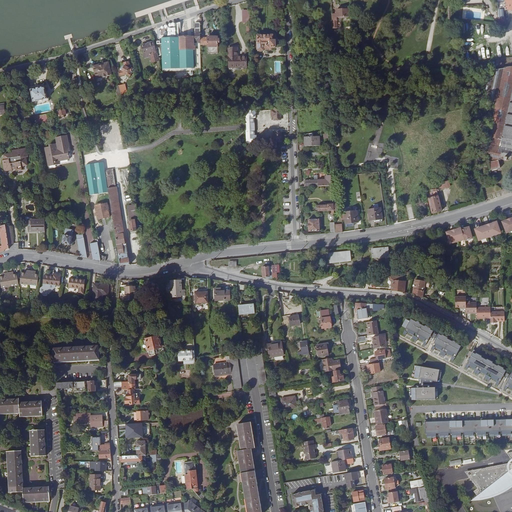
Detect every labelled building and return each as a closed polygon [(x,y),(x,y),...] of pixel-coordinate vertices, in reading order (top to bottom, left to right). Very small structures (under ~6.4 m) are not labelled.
[(381,0),(370,0),(371,18),(382,17),(381,0)] [(337,14),(332,15),(333,29),(338,28),(338,18),(349,18),(349,9),(337,10),(337,14)] [(201,68),(200,23),(195,23),(195,39),(196,39),(196,46),(194,46),(193,38),(162,38),(163,50),(163,62),(163,68),(164,68),(164,72),(179,72),(179,68),(201,68)] [(273,36),(258,36),(259,46),(255,46),(255,50),(258,50),(264,50),(264,49),(272,49),(272,47),(276,47),(276,41),(273,41),(273,36)] [(218,37),(208,37),(208,47),(218,47),(218,43),(219,43),(219,39),(217,39),(218,37)] [(157,52),(157,50),(155,50),(153,42),(148,44),(149,44),(142,46),(144,53),(146,53),(147,56),(156,53),(156,52),(157,52)] [(238,48),(229,48),(230,67),(247,66),(247,56),(238,56),(238,48)] [(132,73),(130,72),(128,71),(129,70),(131,71),(132,68),(130,67),(128,61),(124,62),(124,64),(123,65),(120,69),(120,71),(119,71),(120,76),(126,74),(130,77),(132,73)] [(112,74),(109,62),(104,63),(103,62),(95,64),(96,66),(93,66),(97,80),(108,77),(107,75),(112,74)] [(494,113),(491,128),(490,132),(488,143),(486,151),(491,170),(500,168),(499,160),(501,159),(506,160),(507,157),(511,158),(511,156),(511,74),(507,74),(492,78),(487,100),(493,102),(492,109),(494,109),(493,112),(494,113)] [(39,85),(36,85),(36,88),(31,89),(33,101),(48,99),(45,86),(39,87),(39,85)] [(0,116),(9,115),(7,102),(0,102),(0,116)] [(281,119),(281,109),(281,106),(274,106),(274,110),(272,110),(272,116),(275,116),(275,119),(281,119)] [(256,117),(256,110),(246,110),(247,124),(253,123),(253,117),(256,117)] [(47,114),(35,116),(37,125),(49,122),(47,114)] [(248,142),(257,142),(256,135),(254,135),(254,129),(247,129),(248,142)] [(273,141),(282,141),(281,132),(275,132),(275,135),(273,135),(273,141)] [(57,161),(61,160),(71,159),(69,151),(72,151),(69,135),(57,136),(58,142),(50,144),(51,146),(46,146),(49,165),(58,164),(57,161)] [(320,137),(306,137),(306,146),(320,145),(320,137)] [(22,165),(28,165),(27,156),(29,156),(28,147),(13,149),(13,152),(5,153),(6,158),(3,158),(5,169),(13,168),(13,166),(16,165),(17,169),(23,169),(22,165)] [(85,165),(89,195),(108,192),(103,162),(85,165)] [(331,177),(331,175),(328,175),(326,175),(327,183),(320,183),(320,186),(332,185),(332,180),(331,177)] [(116,187),(108,188),(114,223),(122,222),(116,187)] [(442,211),(437,192),(437,191),(433,192),(435,197),(428,199),(430,206),(431,206),(433,213),(442,211)] [(110,217),(108,203),(96,205),(98,219),(110,217)] [(135,214),(134,206),(127,207),(129,219),(131,218),(132,220),(135,220),(139,219),(138,214),(135,214)] [(381,207),(368,208),(370,221),(382,219),(381,207)] [(358,222),(357,210),(344,211),(346,223),(358,222)] [(46,230),(45,219),(41,219),(36,219),(29,220),(29,231),(36,231),(36,232),(41,232),(41,230),(46,230)] [(309,231),(320,231),(319,219),(309,219),(309,231)] [(506,221),(503,222),(507,232),(511,230),(511,225),(509,219),(509,220),(510,221),(507,223),(506,221)] [(114,223),(120,264),(130,264),(130,258),(128,258),(122,222),(114,223)] [(496,223),(492,224),(493,226),(490,227),(489,225),(493,235),(499,233),(496,223)] [(0,226),(0,233),(1,233),(3,245),(0,245),(0,251),(0,253),(9,249),(8,244),(6,226),(6,225),(0,226)] [(486,226),(482,227),(483,229),(486,238),(493,235),(489,225),(489,227),(486,228),(486,226)] [(71,245),(74,230),(66,228),(63,243),(71,245)] [(461,230),(461,228),(457,229),(458,231),(455,232),(454,230),(454,232),(457,241),(464,239),(462,232),(461,230)] [(465,231),(462,232),(464,239),(464,240),(471,238),(468,228),(465,229),(465,231)] [(479,228),(475,230),(479,240),(486,238),(483,229),(479,230),(479,228)] [(454,230),(453,231),(454,232),(451,233),(450,232),(447,233),(450,243),(457,241),(454,232),(454,230)] [(84,238),(83,234),(78,235),(79,239),(78,239),(80,251),(82,251),(86,250),(84,238)] [(101,260),(96,235),(90,236),(90,237),(91,243),(90,243),(93,259),(101,260)] [(388,247),(372,248),(373,257),(378,256),(378,257),(389,256),(388,247)] [(351,260),(350,251),(329,253),(330,263),(351,260)] [(266,278),(269,278),(273,278),(273,277),(278,277),(277,272),(272,273),(272,272),(269,272),(269,266),(262,267),(263,276),(266,276),(266,278)] [(38,286),(39,275),(36,274),(34,274),(35,271),(31,270),(27,270),(27,273),(25,273),(22,272),(20,283),(29,285),(38,286)] [(5,276),(3,276),(0,276),(0,277),(2,288),(10,287),(19,285),(17,274),(14,275),(12,275),(11,272),(8,272),(5,273),(5,276)] [(44,284),(56,285),(59,286),(60,275),(53,274),(53,276),(45,275),(44,284)] [(395,280),(393,291),(404,292),(405,282),(402,281),(402,277),(390,275),(390,280),(395,280)] [(83,294),(85,281),(70,279),(69,288),(79,289),(78,293),(83,294)] [(186,289),(183,289),(182,289),(182,288),(183,286),(183,279),(172,280),(173,296),(182,296),(182,295),(186,295),(186,289)] [(413,294),(422,297),(424,288),(426,289),(427,286),(425,286),(425,281),(415,279),(413,294)] [(47,294),(56,285),(44,284),(44,285),(41,287),(41,291),(43,294),(47,294)] [(94,284),(93,301),(103,302),(103,294),(108,295),(108,285),(94,284)] [(128,288),(128,286),(127,286),(125,286),(126,295),(124,295),(125,300),(136,300),(138,298),(138,297),(138,296),(136,294),(136,291),(136,286),(132,286),(133,287),(128,288)] [(215,300),(230,300),(230,291),(221,291),(221,289),(215,289),(215,300)] [(209,305),(208,294),(195,294),(196,305),(209,305)] [(462,308),(466,308),(466,301),(466,296),(455,296),(455,307),(462,307),(462,308)] [(470,301),(466,301),(466,308),(466,313),(477,313),(477,307),(477,302),(470,302),(470,301)] [(373,304),(362,303),(358,304),(359,309),(356,310),(358,319),(370,317),(369,312),(368,313),(368,311),(367,311),(366,306),(368,306),(373,306),(373,304)] [(239,305),(240,314),(251,313),(251,311),(255,311),(254,306),(252,307),(252,304),(239,305)] [(486,318),(491,318),(491,312),(490,307),(477,307),(477,313),(477,318),(483,318),(485,317),(486,317),(486,318)] [(322,328),(331,327),(329,310),(320,310),(322,328)] [(505,311),(491,312),(491,318),(491,323),(496,323),(496,321),(505,321),(505,311)] [(300,324),(299,315),(288,317),(290,326),(300,324)] [(409,321),(406,319),(402,326),(406,328),(403,334),(405,335),(407,332),(413,336),(412,339),(416,341),(418,338),(424,341),(422,344),(425,346),(427,343),(430,337),(433,331),(423,326),(424,324),(421,323),(420,324),(411,319),(409,321)] [(376,320),(367,322),(368,327),(369,335),(378,334),(376,320)] [(448,339),(439,334),(431,349),(433,350),(435,347),(441,351),(439,354),(444,356),(446,353),(452,357),(450,360),(453,361),(461,346),(451,341),(452,339),(449,338),(448,339)] [(373,336),(375,348),(382,347),(386,346),(384,335),(373,336)] [(159,337),(147,339),(150,356),(155,355),(154,348),(161,347),(159,337)] [(284,355),(282,341),(268,343),(270,357),(284,355)] [(327,343),(316,345),(318,356),(329,354),(327,343)] [(54,360),(99,358),(98,345),(54,348),(54,360)] [(180,360),(193,358),(191,349),(179,351),(180,360)] [(371,359),(372,363),(378,362),(378,359),(390,357),(388,350),(387,350),(387,351),(385,351),(385,350),(375,352),(376,358),(371,359)] [(473,353),(465,367),(467,369),(469,366),(475,369),(473,372),(478,375),(480,372),(486,375),(484,378),(489,381),(491,378),(497,381),(495,384),(498,385),(503,376),(506,371),(496,365),(497,364),(494,362),(493,364),(485,359),(486,358),(483,356),(482,358),(473,353)] [(265,368),(263,355),(255,356),(260,385),(268,384),(268,383),(265,368)] [(213,359),(214,365),(227,363),(226,356),(213,359)] [(232,372),(231,359),(230,356),(226,356),(227,363),(214,365),(216,376),(229,374),(228,373),(232,372)] [(232,372),(235,389),(242,388),(238,358),(231,359),(232,372)] [(332,358),(323,359),(325,371),(334,370),(333,366),(335,366),(341,365),(340,360),(332,361),(332,358)] [(379,363),(367,365),(368,369),(369,369),(370,373),(380,372),(379,363)] [(414,378),(423,379),(423,380),(428,380),(437,382),(439,370),(416,366),(414,378)] [(333,382),(344,380),(343,374),(340,374),(339,371),(334,371),(335,376),(333,377),(333,382)] [(134,389),(136,389),(135,379),(137,379),(142,379),(141,374),(137,374),(130,374),(130,383),(121,383),(121,381),(115,382),(115,386),(121,385),(122,389),(128,389),(134,389)] [(94,386),(94,380),(86,381),(86,383),(89,383),(89,391),(86,391),(86,394),(96,393),(96,386),(94,386)] [(57,382),(57,388),(73,387),(73,390),(77,390),(76,384),(73,384),(73,381),(57,382)] [(381,386),(372,387),(375,406),(383,404),(382,399),(384,399),(383,395),(382,395),(381,386)] [(268,388),(270,398),(277,397),(275,387),(268,388)] [(411,388),(412,400),(435,399),(435,387),(425,388),(425,387),(421,387),(421,388),(411,388)] [(135,395),(134,389),(128,389),(128,394),(126,394),(127,398),(125,398),(125,402),(126,403),(126,406),(131,405),(131,404),(135,404),(135,403),(139,403),(138,400),(139,400),(139,395),(135,395)] [(291,398),(290,396),(282,398),(283,409),(297,407),(295,397),(291,398)] [(44,414),(42,401),(20,402),(20,399),(0,399),(0,412),(21,411),(21,415),(44,414)] [(338,402),(340,415),(350,413),(347,399),(345,400),(341,401),(341,402),(338,402)] [(376,419),(377,424),(389,422),(386,408),(383,409),(376,410),(377,419),(376,419)] [(202,410),(170,415),(171,420),(175,420),(175,424),(194,421),(203,420),(202,410)] [(145,420),(144,411),(137,412),(137,421),(145,420)] [(91,412),(77,413),(77,417),(74,417),(75,422),(91,422),(92,426),(103,426),(102,415),(91,416),(91,412)] [(321,418),(315,419),(315,424),(322,423),(323,429),(327,428),(326,426),(331,425),(330,417),(321,418)] [(511,419),(424,422),(425,434),(426,434),(427,437),(436,436),(436,434),(439,433),(439,436),(448,436),(448,433),(451,433),(452,436),(461,435),(461,433),(464,433),(464,435),(473,435),(473,432),(477,432),(477,435),(486,435),(486,432),(489,432),(489,435),(498,434),(498,432),(502,432),(502,434),(511,434),(511,431),(511,419)] [(249,511),(262,511),(252,448),(256,448),(252,422),(239,424),(243,450),(239,450),(249,511)] [(142,423),(127,424),(127,438),(143,437),(142,423)] [(376,426),(377,435),(386,434),(384,424),(376,426)] [(354,439),(352,428),(343,429),(344,440),(354,439)] [(45,429),(32,429),(33,455),(46,455),(45,429)] [(111,450),(110,443),(104,443),(104,445),(99,445),(98,437),(90,438),(91,451),(99,451),(111,450)] [(391,449),(389,437),(379,439),(380,444),(378,444),(379,450),(391,449)] [(316,458),(314,449),(313,445),(312,445),(311,440),(304,442),(304,446),(303,446),(303,450),(305,450),(306,454),(304,454),(305,460),(316,458)] [(137,455),(142,455),(148,455),(148,454),(146,454),(145,441),(137,441),(137,455)] [(23,489),(22,448),(8,448),(10,493),(23,493),(24,503),(50,501),(49,487),(23,489)] [(351,448),(337,451),(339,460),(344,459),(349,458),(353,458),(351,448)] [(100,458),(112,457),(111,450),(99,451),(100,458)] [(408,451),(408,450),(399,451),(401,460),(409,459),(408,451)] [(511,451),(506,453),(511,459),(511,463),(510,462),(481,468),(469,477),(475,489),(473,491),(476,496),(478,498),(482,497),(485,497),(489,496),(492,495),(495,494),(499,492),(503,490),(507,487),(511,485),(511,484),(511,451)] [(156,455),(151,455),(151,461),(148,462),(149,468),(154,468),(153,465),(157,465),(157,462),(156,455)] [(339,460),(332,461),(334,471),(345,470),(344,459),(339,460)] [(90,470),(107,470),(107,461),(90,461),(90,470)] [(383,474),(393,472),(391,464),(382,466),(383,474)] [(180,491),(193,489),(198,488),(196,471),(199,471),(198,466),(188,467),(189,475),(185,475),(186,485),(179,485),(180,491)] [(466,471),(469,477),(481,468),(466,471)] [(356,471),(346,473),(347,481),(354,480),(357,479),(356,471)] [(96,492),(103,492),(103,482),(101,482),(101,474),(91,474),(91,489),(95,489),(96,492)] [(384,478),(386,489),(395,487),(394,485),(398,484),(397,480),(394,481),(393,477),(384,478)] [(415,488),(421,487),(424,487),(423,479),(414,480),(414,486),(415,488)] [(511,486),(511,484),(511,485),(507,487),(503,490),(499,492),(495,494),(492,495),(489,496),(485,497),(482,497),(478,498),(476,496),(470,500),(473,501),(478,500),(481,500),(484,500),(489,498),(494,497),(502,493),(504,492),(508,490),(511,486)] [(148,489),(149,495),(158,494),(158,492),(157,486),(143,487),(143,489),(148,489)] [(414,488),(410,489),(411,494),(413,493),(415,493),(415,496),(416,501),(421,500),(419,489),(414,489),(414,488)] [(354,501),(365,499),(363,490),(353,491),(354,501)] [(299,494),(292,495),(294,507),(309,505),(310,511),(323,511),(324,511),(321,495),(320,495),(315,493),(315,491),(299,493),(299,494)] [(388,499),(388,503),(399,501),(397,491),(388,492),(389,496),(389,499),(388,499)] [(178,511),(177,500),(166,502),(168,511),(178,511)] [(185,511),(202,511),(203,508),(195,504),(188,500),(187,503),(183,503),(185,511)] [(358,511),(367,511),(365,502),(356,503),(356,504),(358,504),(358,506),(357,506),(357,511),(358,511)] [(164,511),(163,503),(157,504),(150,505),(151,511),(164,511)]
